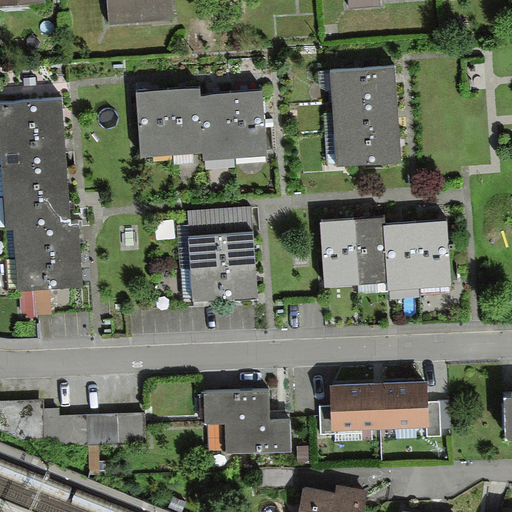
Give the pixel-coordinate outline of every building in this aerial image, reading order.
[(167,0),(105,0),(106,24),(168,22),(167,0)] [(329,72),(330,103),(393,100),(391,69),(329,72)] [(163,89),(167,153),(197,151),(193,94),(193,87),(163,89)] [(131,91),(135,155),(167,153),(163,89),(131,91)] [(226,92),(230,156),(263,154),(259,90),(226,92)] [(193,94),(197,151),(197,158),(230,156),(226,92),(193,94)] [(0,103),(0,132),(60,129),(58,100),(0,103)] [(330,103),(332,132),(395,129),(393,100),(330,103)] [(0,132),(0,163),(62,160),(60,129),(0,132)] [(396,159),(395,129),(332,132),(334,162),(396,159)] [(0,163),(0,194),(64,191),(62,160),(0,163)] [(0,206),(1,225),(9,225),(65,221),(64,191),(0,194),(0,206)] [(349,218),(353,282),(383,280),(379,223),(379,217),(349,218)] [(317,220),(321,284),(353,282),(349,218),(317,220)] [(412,221),(416,286),(448,284),(444,219),(412,221)] [(11,256),(76,252),(74,221),(65,221),(9,225),(11,256)] [(379,223),(383,280),(383,288),(416,286),(412,221),(379,223)] [(184,235),(186,266),(250,261),(248,230),(184,235)] [(13,288),(78,284),(76,252),(11,256),(13,288)] [(189,298),(253,293),(250,261),(186,266),(189,298)] [(422,380),(374,382),(376,426),(423,424),(422,401),(422,380)] [(374,382),(327,384),(328,405),(329,428),(376,426),(374,382)] [(202,421),(222,420),(266,419),(266,389),(201,391),(202,421)] [(511,392),(502,393),(502,434),(511,433),(511,392)] [(0,430),(17,438),(58,437),(58,445),(144,442),(143,412),(56,415),(56,407),(41,408),(41,399),(0,400),(0,430)] [(437,401),(422,401),(423,424),(424,436),(438,435),(437,401)] [(329,428),(328,405),(315,405),(316,435),(330,435),(329,428)] [(266,419),(222,420),(223,449),(287,447),(286,418),(266,419)] [(331,491),(299,486),(294,511),(359,511),(363,488),(332,484),(331,491)]
